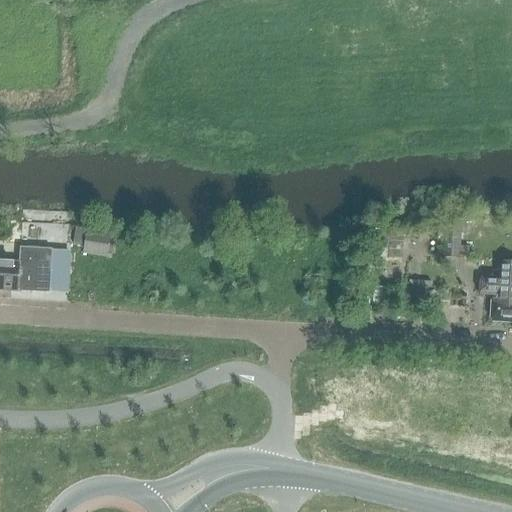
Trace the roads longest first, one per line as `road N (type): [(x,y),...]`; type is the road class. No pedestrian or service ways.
road 1 (unclassified): [(271,384),(234,370),(141,407),(0,419)]
road 2 (unclassified): [(0,316),(280,331)]
road 3 (track): [(0,132),(86,116),(124,34),(173,0)]
road 4 (unclassified): [(280,331),(511,344)]
road 5 (secondary): [(466,511),(278,466)]
road 6 (secondary): [(278,466),(225,458),(136,494)]
